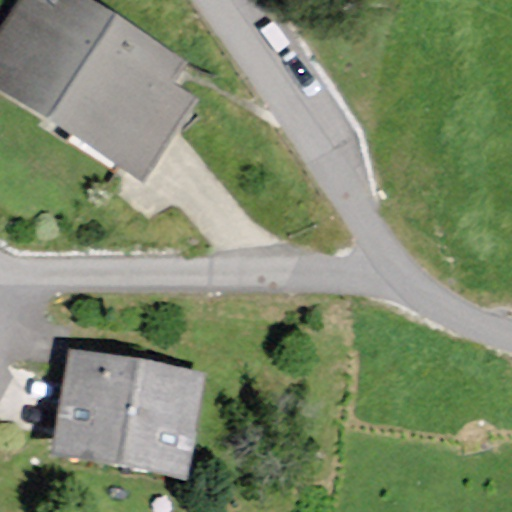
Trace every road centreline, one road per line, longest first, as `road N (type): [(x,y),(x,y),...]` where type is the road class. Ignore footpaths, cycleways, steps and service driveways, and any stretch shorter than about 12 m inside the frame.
road 1 (residential): [(399,272),(39,272),(0,260)]
road 2 (residential): [(399,272),(224,0)]
road 3 (residential): [(511,332),(399,272)]
